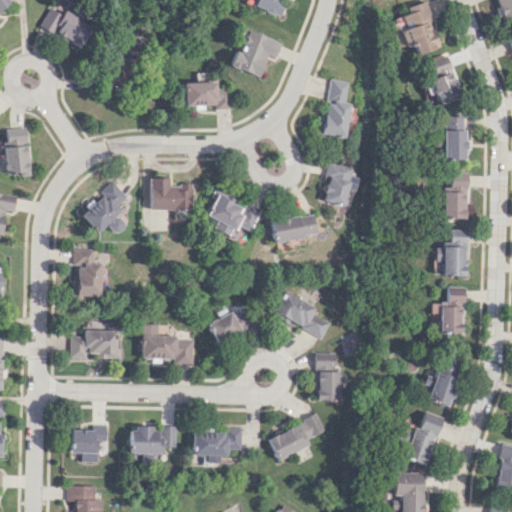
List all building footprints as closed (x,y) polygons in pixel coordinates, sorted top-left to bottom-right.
[(253,0),(251,6),(275,16),(281,0),(253,0)] [(438,46),(422,0),(406,6),(408,13),(393,18),(402,47),(413,43),(416,53),(438,46)] [(511,0),(494,0),(504,25),(511,22),(511,0)] [(64,10),(60,15),(48,7),(37,25),(50,33),(51,31),(78,48),(91,27),(64,10)] [(276,42),(246,29),(236,52),(231,50),(226,64),(254,76),(263,54),(270,57),(276,42)] [(436,104),(460,94),(443,53),(427,59),(434,76),(426,80),(436,104)] [(345,103),(340,102),(344,81),(325,78),(316,133),(339,137),(345,103)] [(179,82),(179,106),(210,106),(210,109),(225,109),(224,87),(211,87),(211,82),(179,82)] [(440,159),(461,159),(461,149),(462,149),(462,115),(439,115),(440,159)] [(0,128),(0,150),(1,172),(16,172),(16,176),(24,175),(22,127),(0,128)] [(347,168),(324,161),(314,199),(337,206),(342,187),(350,190),(353,177),(345,175),(347,168)] [(164,177),(144,178),(144,209),(182,209),(182,184),(164,184),(164,177)] [(462,218),(463,180),(446,180),(446,187),(439,187),(438,217),(462,218)] [(123,197),(108,181),(74,212),(92,232),(102,223),(111,233),(120,225),(108,211),(123,197)] [(0,216),(1,209),(9,210),(12,195),(0,192),(0,216)] [(243,231),(252,213),(237,206),(237,208),(210,194),(199,215),(210,221),(207,227),(224,236),(230,224),(243,231)] [(310,233),(305,212),(264,221),(268,242),(310,233)] [(439,275),(462,275),(463,229),(447,229),(446,246),(432,246),(432,260),(439,260),(439,275)] [(70,295),(96,295),(96,263),(90,263),(90,248),(70,248),(70,295)] [(460,332),(461,286),(444,286),(444,301),(437,301),(436,332),(460,332)] [(329,321),(309,312),(312,306),(281,290),(268,315),(286,324),(287,321),(320,338),(329,321)] [(249,326),(242,313),(235,316),(232,309),(204,322),(214,344),(249,326)] [(138,358),(171,358),(171,363),(190,362),(189,339),(173,339),(172,335),(155,335),(155,324),(137,324),(138,358)] [(66,335),(65,357),(112,358),(113,330),(80,330),(80,336),(66,335)] [(335,352),(313,352),(314,400),(335,400),(335,352)] [(422,384),(428,386),(424,400),(446,405),(454,377),(425,369),(422,384)] [(439,416),(422,411),(415,430),(409,429),(400,457),(424,465),(439,416)] [(323,430),(314,413),(265,438),(276,460),(308,444),(305,439),(323,430)] [(103,425),(89,424),(89,429),(68,429),(67,452),(77,452),(77,461),(94,461),(94,440),(103,441),(103,425)] [(173,446),(173,425),(158,425),(158,427),(127,427),(127,453),(140,453),(140,459),(150,459),(150,453),(158,453),(158,446),(173,446)] [(239,449),(239,427),(223,427),(223,432),(190,431),(190,455),(202,455),(201,465),(217,465),(218,455),(224,455),(225,448),(239,449)] [(511,446),(501,444),(492,486),(511,489),(511,446)] [(420,511),(421,472),(391,471),(390,496),(398,496),(397,511),(420,511)] [(73,511),(99,511),(100,499),(93,499),(93,485),(64,485),(64,501),(73,501),(73,511)] [(295,511),(296,511),(279,502),(272,511),(295,511)]
